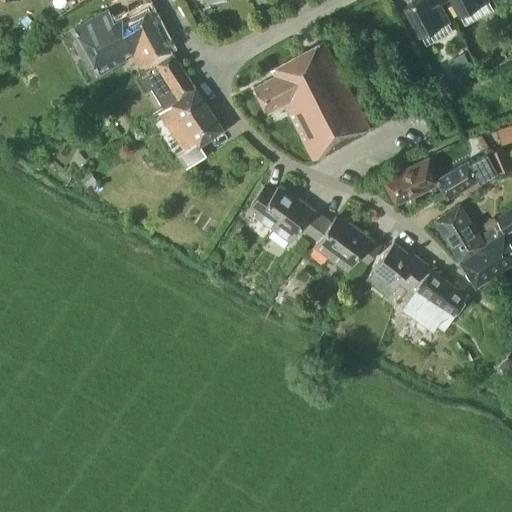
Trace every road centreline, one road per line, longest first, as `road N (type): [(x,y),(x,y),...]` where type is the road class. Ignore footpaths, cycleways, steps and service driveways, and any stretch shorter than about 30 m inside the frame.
road 1 (residential): [(491,307),(399,218),(259,145),(203,71)]
road 2 (residential): [(339,0),(203,71)]
